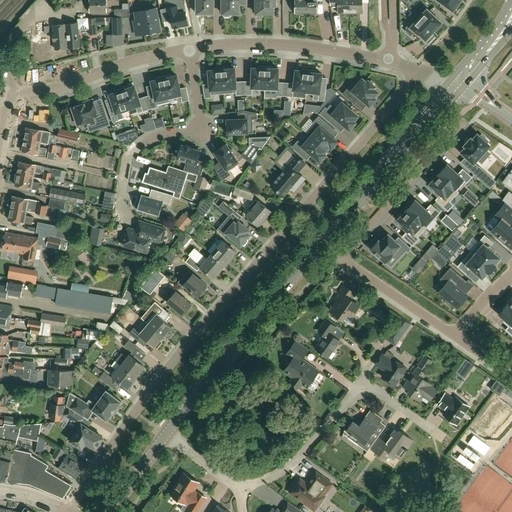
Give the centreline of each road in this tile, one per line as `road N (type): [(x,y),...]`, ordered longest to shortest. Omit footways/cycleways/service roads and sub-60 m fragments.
road 1 (residential): [(414,66),(403,92),(182,351),(70,511)]
road 2 (secondary): [(165,434),(456,83)]
road 3 (residential): [(456,339),(344,262),(473,125)]
road 4 (residential): [(241,484),(278,483),(361,388),(426,436)]
road 5 (residential): [(190,49),(201,128),(156,134),(128,153),(118,224)]
road 6 (residential): [(190,49),(292,45),(387,60)]
road 7 (residential): [(16,93),(190,49)]
